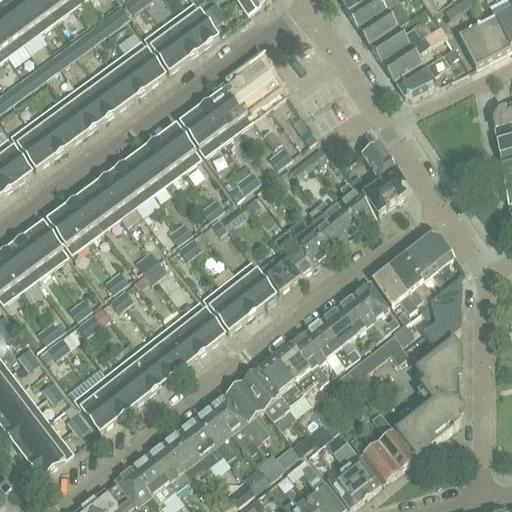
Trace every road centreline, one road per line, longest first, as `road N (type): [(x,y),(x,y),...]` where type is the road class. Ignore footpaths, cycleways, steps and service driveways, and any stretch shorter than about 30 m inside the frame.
road 1 (residential): [(56,511),(438,212)]
road 2 (residential): [(0,234),(312,10)]
road 3 (residential): [(483,499),(484,273)]
road 4 (residential): [(390,130),(312,10)]
road 5 (residential): [(390,130),(511,68)]
